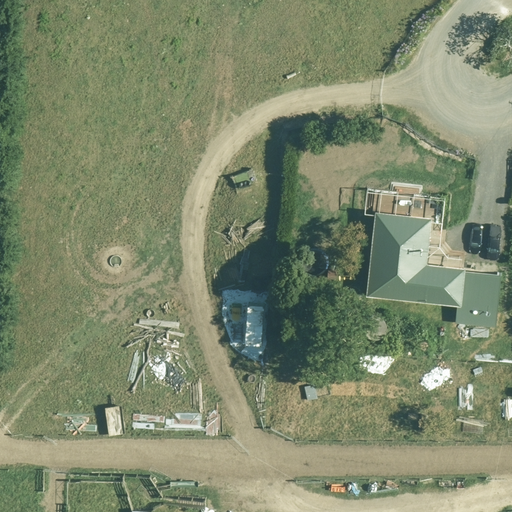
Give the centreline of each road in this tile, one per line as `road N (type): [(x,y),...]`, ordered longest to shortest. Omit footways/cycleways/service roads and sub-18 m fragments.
road 1 (track): [(0,454),(170,454),(214,441),(180,283),(184,199),(209,136),(259,101),(427,64)]
road 2 (track): [(214,441),(511,464)]
